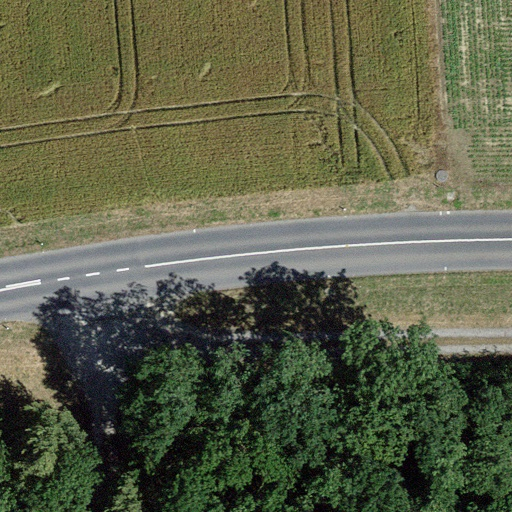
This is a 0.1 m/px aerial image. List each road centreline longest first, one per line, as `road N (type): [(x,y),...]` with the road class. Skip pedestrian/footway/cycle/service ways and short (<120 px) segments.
road 1 (tertiary): [(511,252),(111,290),(0,314)]
road 2 (track): [(111,290),(86,511)]
